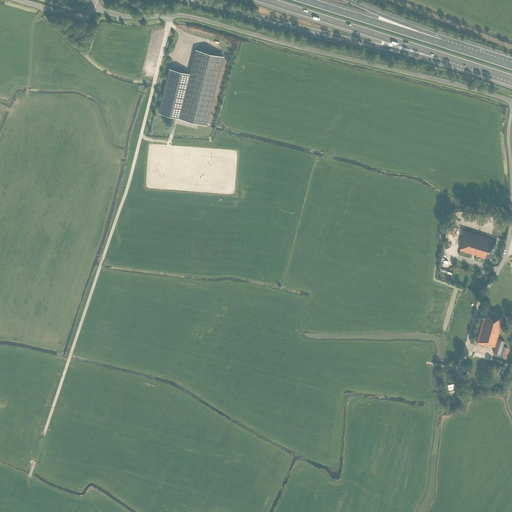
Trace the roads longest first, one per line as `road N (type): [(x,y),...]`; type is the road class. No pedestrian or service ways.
road 1 (unclassified): [(511,101),(188,16),(123,16),(92,5)]
road 2 (motorway): [(193,0),(442,56)]
road 3 (motorway): [(263,0),(442,56)]
road 4 (motorway): [(440,42),(304,0)]
